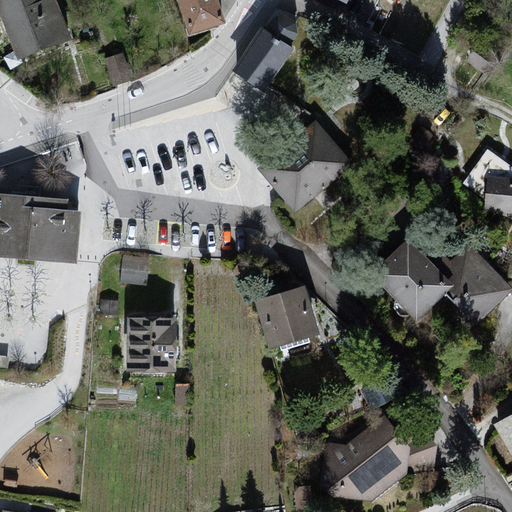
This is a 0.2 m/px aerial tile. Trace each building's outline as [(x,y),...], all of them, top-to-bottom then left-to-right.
[(60,0),(0,0),(0,17),(18,57),(75,32),(60,0)] [(231,0),(181,0),(196,31),(237,12),(231,0)] [(263,31),(237,71),(264,88),(290,49),(287,47),(294,37),(293,26),(282,19),(272,23),(266,33),(263,31)] [(315,121),(268,164),(308,206),(354,163),(315,121)] [(511,179),(486,177),(482,214),(511,216),(511,179)] [(69,198),(0,192),(0,256),(64,262),(69,198)] [(414,225),(370,263),(414,313),(458,274),(414,225)] [(306,290),(255,304),(268,354),(320,339),(306,290)] [(183,312),(125,309),(122,366),(180,369),(183,312)] [(511,408),(498,417),(511,439),(511,408)] [(389,421),(327,445),(329,495),(371,505),(410,477),(412,449),(389,421)]
